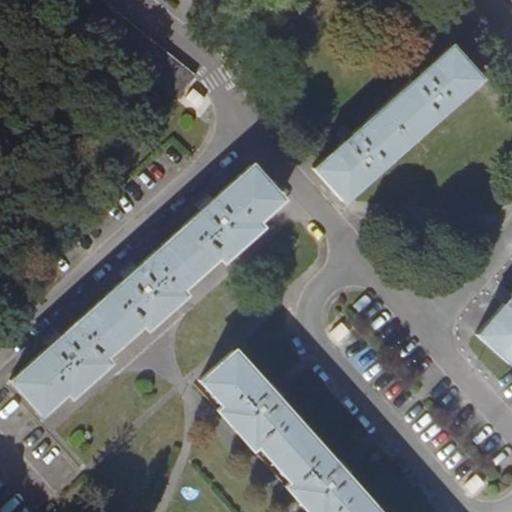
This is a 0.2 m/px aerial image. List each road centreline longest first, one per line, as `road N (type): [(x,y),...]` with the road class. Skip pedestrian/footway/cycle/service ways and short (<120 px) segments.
road 1 (residential): [(129,0),(195,53),(242,130),(368,266)]
road 2 (residential): [(368,266),(321,287),(313,331),(456,500),(482,511)]
road 3 (residential): [(511,429),(423,329)]
road 4 (residential): [(423,329),(511,231)]
